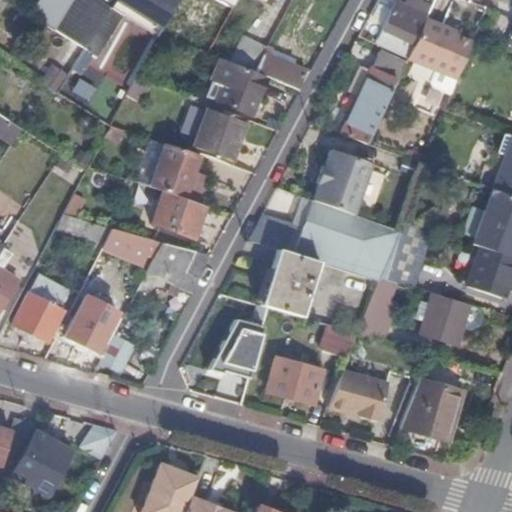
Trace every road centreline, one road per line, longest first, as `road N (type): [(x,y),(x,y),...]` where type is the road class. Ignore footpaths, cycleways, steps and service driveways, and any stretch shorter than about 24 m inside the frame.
road 1 (residential): [(144,411),(365,0)]
road 2 (residential): [(144,411),(484,503)]
road 3 (residential): [(0,372),(144,411)]
